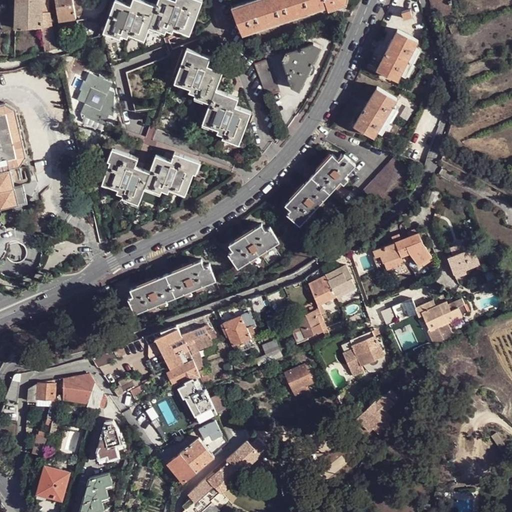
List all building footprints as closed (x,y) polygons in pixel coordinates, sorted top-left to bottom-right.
[(16,0),(16,28),(42,26),(46,51),(56,48),(55,42),(50,12),(49,12),(49,0),(16,0)] [(55,0),(59,21),(77,18),(73,0),(55,0)] [(132,0),(131,4),(126,2),(120,0),(115,0),(105,28),(114,31),(113,34),(121,37),(122,34),(128,36),(130,33),(136,35),(138,33),(146,36),(150,27),(149,27),(150,25),(150,23),(160,26),(158,29),(162,30),(166,31),(167,29),(173,31),(175,28),(182,30),(183,28),(192,31),(203,0),(158,0),(157,4),(145,0),(132,0)] [(249,0),(232,6),(243,34),(318,9),(317,7),(327,4),(329,10),(347,4),(348,0),(249,0)] [(430,0),(436,19),(456,13),(452,0),(430,0)] [(404,18),(413,16),(411,9),(402,11),(404,18)] [(457,24),(450,26),(453,34),(459,31),(457,24)] [(377,69),(398,79),(402,73),(406,75),(420,49),(416,47),(419,40),(398,29),(377,69)] [(162,30),(146,36),(145,39),(142,38),(139,39),(107,51),(111,64),(166,43),(165,41),(169,39),(168,36),(166,31),(162,30)] [(292,86),(300,90),(322,47),(314,43),(287,52),(284,58),(292,86)] [(168,51),(170,57),(183,53),(181,46),(168,51)] [(232,137),(241,140),(251,111),(236,105),(239,97),(217,89),(223,70),(213,67),(208,65),(211,56),(187,48),(176,79),(185,82),(184,85),(191,87),(190,90),(190,91),(196,93),(195,96),(203,99),(203,96),(212,99),(211,102),(210,104),(204,120),(213,123),(212,126),(219,128),(218,132),(224,134),(223,137),(230,140),(232,137)] [(175,71),(170,57),(129,73),(138,113),(153,111),(146,82),(175,71)] [(267,60),(255,64),(267,96),(280,91),(267,60)] [(81,114),(82,116),(83,118),(84,119),(86,115),(105,124),(110,113),(113,115),(115,116),(115,102),(114,100),(113,98),(115,92),(110,89),(113,82),(104,79),(105,77),(100,75),(99,76),(90,72),(86,81),(84,80),(80,89),(82,90),(78,99),(85,102),(81,113),(81,114)] [(354,124),(375,137),(378,130),(383,133),(398,107),(394,105),(398,98),(377,86),(354,124)] [(0,209),(28,202),(27,196),(24,186),(14,189),(10,170),(21,167),(27,156),(17,108),(6,102),(0,103),(0,209)] [(400,116),(408,121),(414,110),(407,106),(400,116)] [(207,131),(155,112),(150,125),(151,126),(202,144),(207,131)] [(103,129),(105,124),(86,115),(84,119),(84,121),(103,129)] [(177,190),(178,187),(187,191),(194,172),(192,171),(196,159),(180,153),(181,152),(122,131),(115,148),(118,149),(113,161),(111,160),(104,179),(113,183),(112,185),(119,188),(118,191),(124,194),(123,196),(131,199),(132,196),(140,200),(145,188),(144,188),(145,186),(146,183),(155,186),(154,189),(161,192),(162,189),(169,191),(170,188),(177,190)] [(109,159),(111,160),(113,161),(118,149),(115,148),(113,148),(109,159)] [(292,198),(291,197),(285,204),(291,209),(287,213),(300,225),(330,192),(341,181),(344,184),(349,178),(346,176),(356,164),(345,153),(339,159),(333,154),(329,158),(327,156),(320,164),(322,166),(319,170),(318,169),(306,182),(307,182),(303,186),(301,184),(294,192),(296,194),(292,198)] [(363,191),(375,202),(408,168),(395,156),(363,191)] [(201,160),(196,159),(192,171),(194,172),(197,173),(201,160)] [(14,189),(24,186),(32,185),(27,165),(21,167),(10,170),(14,189)] [(433,190),(429,202),(437,206),(442,192),(433,190)] [(0,214),(0,221),(4,224),(8,217),(8,215),(7,213),(5,212),(2,212),(0,214)] [(11,242),(11,239),(10,235),(8,229),(4,224),(0,221),(0,264),(2,263),(7,257),(11,248),(11,242)] [(238,240),(237,239),(229,243),(233,250),(229,252),(238,268),(280,241),(271,226),(266,229),(262,223),(254,227),(255,229),(251,231),(249,229),(240,234),(242,237),(238,240)] [(2,263),(0,264),(0,272),(1,273),(7,276),(16,279),(23,277),(31,274),(36,268),(41,260),(42,253),(41,245),(37,236),(31,230),(23,227),(18,226),(12,227),(8,229),(10,235),(11,239),(11,242),(17,242),(22,243),(26,247),(27,251),(27,257),(24,261),(18,263),(14,263),(9,261),(7,257),(2,263)] [(403,239),(395,242),(375,250),(378,257),(383,256),(385,263),(402,256),(410,253),(420,265),(433,256),(424,245),(420,232),(418,233),(409,237),(403,239)] [(393,236),(395,242),(403,239),(401,234),(393,236)] [(451,248),(454,256),(467,251),(465,243),(451,248)] [(450,258),(455,270),(456,274),(466,270),(481,265),(474,249),(467,251),(454,256),(450,258)] [(347,250),(323,267),(327,275),(338,297),(342,295),(341,293),(356,285),(352,278),(354,277),(347,265),(352,263),(347,250)] [(404,264),(402,256),(385,263),(388,270),(404,264)] [(139,286),(139,285),(130,288),(133,295),(128,297),(135,314),(217,280),(210,263),(205,265),(202,258),(194,262),(194,263),(190,265),(188,263),(179,267),(180,269),(175,271),(174,270),(157,277),(158,278),(153,280),(153,278),(143,282),(144,284),(139,286)] [(315,280),(310,283),(319,305),(323,304),(338,297),(327,275),(323,267),(312,274),(315,280)] [(466,270),(456,274),(458,278),(468,275),(466,270)] [(488,292),(500,287),(498,279),(485,284),(488,292)] [(358,289),(356,285),(341,293),(342,295),(343,297),(358,289)] [(273,294),(281,313),(290,310),(281,291),(273,294)] [(455,337),(439,304),(436,306),(433,300),(430,301),(428,298),(416,303),(418,307),(413,309),(410,303),(396,309),(403,323),(422,314),(430,331),(431,331),(438,345),(455,337)] [(439,304),(448,323),(470,313),(463,299),(453,302),(451,299),(439,304)] [(323,315),(322,313),(317,315),(315,310),(289,321),(298,343),(309,338),(309,337),(319,333),(319,334),(324,331),(327,338),(332,337),(323,315)] [(243,315),(225,323),(231,336),(234,344),(238,344),(241,351),(253,346),(250,338),(257,336),(254,327),(257,326),(251,312),(243,315)] [(209,313),(180,324),(184,334),(185,337),(195,359),(200,372),(207,369),(200,350),(214,344),(212,340),(218,338),(217,333),(215,333),(213,328),(208,330),(207,325),(212,323),(209,313)] [(270,322),(274,330),(279,328),(276,320),(270,322)] [(195,359),(185,337),(184,337),(180,327),(157,338),(172,370),(195,359)] [(377,340),(375,336),(373,332),(353,341),(355,348),(344,352),(355,376),(366,372),(363,366),(360,358),(367,355),(366,352),(381,346),(378,340),(377,340)] [(281,348),(284,355),(291,352),(284,337),(277,340),(281,348)] [(264,346),(268,354),(281,348),(277,340),(264,346)] [(93,358),(100,367),(114,362),(113,359),(127,354),(124,346),(93,358)] [(385,357),(381,346),(366,352),(367,355),(360,358),(363,366),(385,357)] [(261,365),(280,357),(284,355),(281,348),(268,354),(268,355),(258,359),(261,365)] [(156,378),(168,372),(159,355),(148,360),(156,378)] [(200,372),(195,359),(172,370),(169,371),(176,385),(186,380),(194,376),(196,380),(199,378),(202,377),(200,372)] [(287,372),(295,391),(298,398),(310,394),(307,386),(314,382),(305,364),(287,372)] [(212,371),(207,373),(211,382),(215,379),(212,371)] [(15,377),(13,380),(22,381),(22,374),(22,372),(18,373),(16,375),(15,377)] [(65,378),(65,399),(89,404),(97,383),(97,382),(91,373),(65,378)] [(121,396),(137,387),(131,376),(120,382),(124,390),(119,393),(121,396)] [(211,398),(207,389),(205,389),(199,378),(196,380),(194,376),(186,380),(188,384),(181,388),(186,398),(187,398),(196,413),(199,418),(205,416),(204,413),(206,411),(210,418),(218,414),(217,412),(211,398)] [(22,381),(13,380),(6,400),(19,401),(19,397),(21,390),(22,384),(22,381)] [(56,398),(57,384),(48,383),(40,383),(29,389),(29,400),(39,401),(40,398),(53,398),(56,398)] [(103,391),(97,383),(89,404),(88,407),(99,411),(101,407),(105,392),(104,390),(103,391)] [(143,391),(140,386),(137,387),(121,396),(122,398),(125,396),(127,399),(143,391)] [(221,393),(211,398),(217,412),(228,408),(221,393)] [(376,403),(362,416),(381,436),(394,421),(376,403)] [(48,423),(53,425),(54,419),(56,413),(57,407),(53,406),(52,406),(48,423)] [(392,412),(397,416),(401,409),(397,406),(392,412)] [(53,425),(51,433),(56,434),(59,426),(63,414),(56,413),(54,419),(53,425)] [(108,457),(109,459),(120,456),(118,445),(126,443),(122,431),(120,432),(119,426),(114,420),(107,421),(99,452),(100,459),(108,457)] [(201,429),(206,438),(211,435),(214,440),(223,435),(216,421),(201,429)] [(38,436),(35,453),(45,455),(47,449),(50,436),(51,433),(41,431),(40,436),(38,436)] [(493,436),(501,448),(506,445),(498,432),(493,436)] [(50,436),(47,449),(52,450),(55,438),(50,436)] [(266,441),(268,439),(265,436),(262,438),(262,437),(259,438),(252,444),(248,440),(214,470),(215,472),(194,490),(186,504),(193,511),(195,511),(212,498),(208,493),(216,485),(221,490),(222,492),(226,490),(227,489),(228,487),(229,486),(245,472),(246,471),(248,470),(250,469),(251,467),(252,465),(252,464),(266,451),(271,447),(266,441)] [(169,462),(185,482),(215,456),(214,454),(200,437),(169,462)] [(271,438),(268,439),(266,441),(271,447),(266,451),(272,458),(282,449),(276,442),(276,443),(271,438)] [(214,454),(215,456),(224,450),(222,448),(214,454)] [(46,466),(39,493),(63,499),(70,472),(46,466)] [(111,472),(91,477),(81,511),(99,511),(99,510),(105,508),(102,497),(109,495),(107,485),(114,483),(111,472)] [(212,498),(221,490),(216,485),(208,493),(212,498)]
